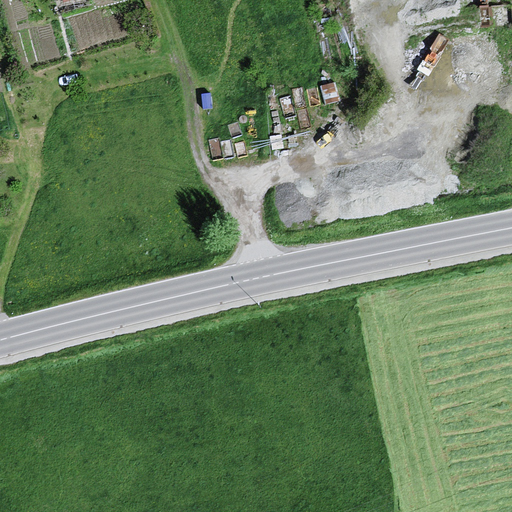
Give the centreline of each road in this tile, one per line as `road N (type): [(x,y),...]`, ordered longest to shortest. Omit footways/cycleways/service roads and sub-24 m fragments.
road 1 (tertiary): [(0,339),(511,227)]
road 2 (track): [(271,274),(245,206),(202,161),(159,0)]
